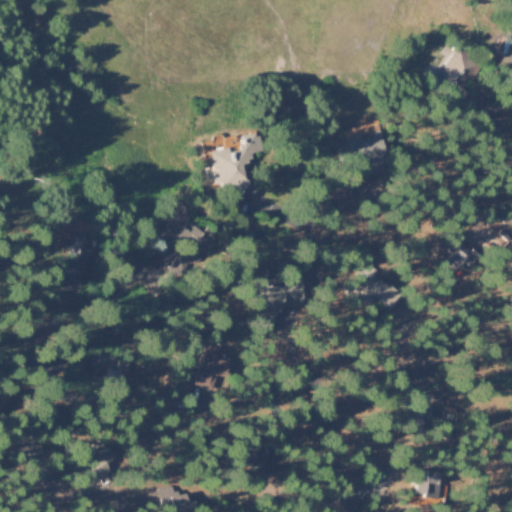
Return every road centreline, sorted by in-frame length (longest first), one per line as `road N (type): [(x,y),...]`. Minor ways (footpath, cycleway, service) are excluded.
road 1 (residential): [(356,511),(324,409),(310,223)]
road 2 (residential): [(44,511),(33,425),(46,382)]
